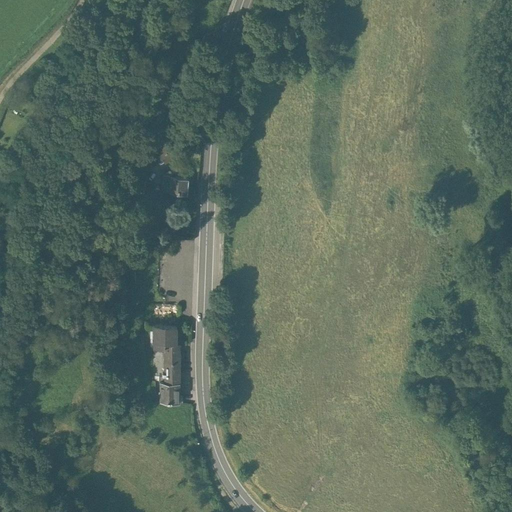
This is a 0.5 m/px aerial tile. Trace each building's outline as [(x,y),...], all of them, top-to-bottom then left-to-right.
[(166,147),(156,156),(165,167),(176,159),(166,147)] [(163,181),(162,196),(186,198),(187,183),(163,181)] [(158,233),(161,196),(146,195),(143,231),(158,233)] [(153,357),(163,357),(163,351),(177,351),(177,333),(153,333),(153,357)] [(163,384),(163,390),(180,390),(180,356),(180,351),(177,351),(163,351),(163,357),(163,384)] [(163,384),(163,357),(153,357),(153,359),(153,360),(152,360),(152,384),(163,384)] [(180,409),(180,390),(163,390),(160,390),(160,409),(180,409)]
